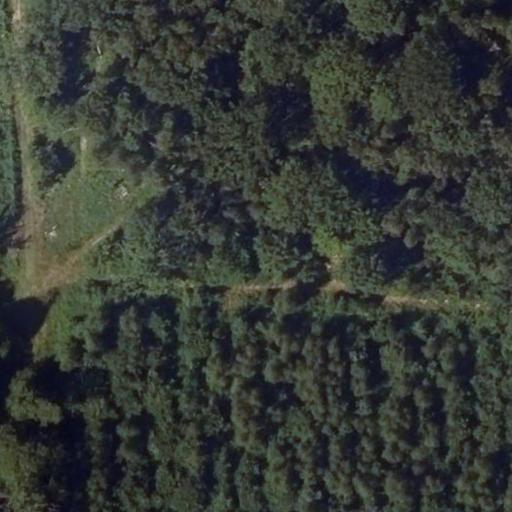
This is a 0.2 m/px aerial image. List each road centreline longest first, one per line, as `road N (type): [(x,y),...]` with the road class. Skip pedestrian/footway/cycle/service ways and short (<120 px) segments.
road 1 (track): [(57,267),(511,298)]
road 2 (track): [(57,267),(65,511)]
